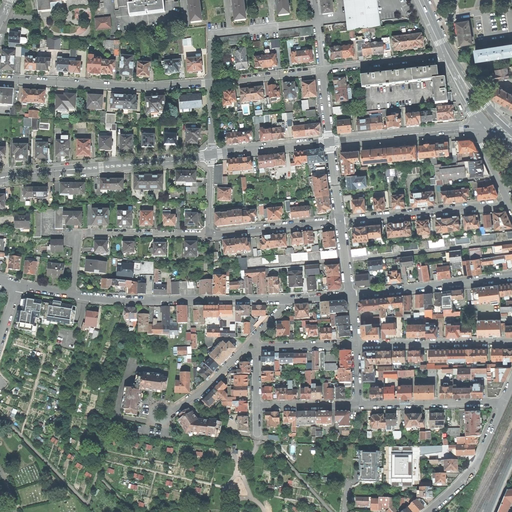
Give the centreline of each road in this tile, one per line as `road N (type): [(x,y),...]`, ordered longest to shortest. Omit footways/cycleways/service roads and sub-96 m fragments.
road 1 (residential): [(284,298),(72,295)]
road 2 (residential): [(0,79),(210,82)]
road 3 (tertiary): [(211,153),(6,176)]
road 4 (residential): [(210,82),(210,37),(230,31),(317,22),(321,69)]
road 5 (residential): [(507,203),(341,220)]
road 6 (residential): [(511,275),(351,294)]
road 7 (residential): [(356,344),(511,341)]
road 8 (residential): [(357,404),(504,402)]
road 9 (tertiary): [(473,128),(329,142)]
road 10 (residential): [(504,402),(475,465),(428,511)]
road 11 (residential): [(210,234),(78,237)]
road 12 (residential): [(210,234),(341,220)]
road 13 (residential): [(321,69),(446,55)]
